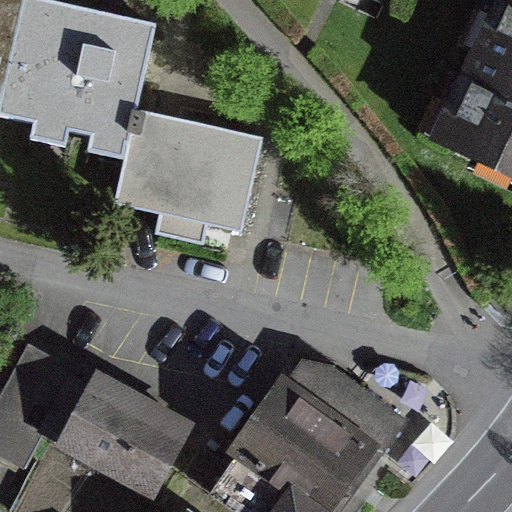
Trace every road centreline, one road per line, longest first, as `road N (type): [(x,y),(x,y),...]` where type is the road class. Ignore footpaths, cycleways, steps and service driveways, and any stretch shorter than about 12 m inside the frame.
road 1 (residential): [(0,257),(485,363)]
road 2 (residential): [(227,0),(410,225),(485,363)]
